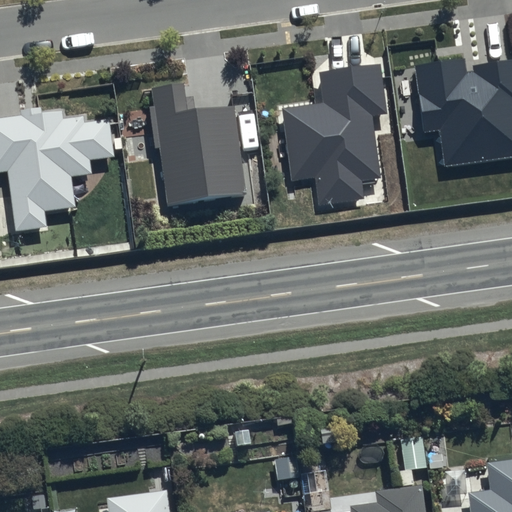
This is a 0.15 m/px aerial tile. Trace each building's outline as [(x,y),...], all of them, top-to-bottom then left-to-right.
[(511,60),(473,66),(474,71),(467,72),(465,57),(414,64),(423,133),(440,130),(445,165),(511,155),(511,60)] [(388,114),(381,63),(319,71),(323,104),(283,109),(292,180),(316,177),(319,204),(364,198),(362,180),(381,178),(373,115),(388,114)] [(187,111),(183,84),(152,88),(155,106),(149,106),(155,148),(160,147),(167,204),(247,193),(235,104),(187,111)] [(22,116),(0,118),(0,171),(8,171),(16,231),(47,226),(45,211),(76,207),(72,177),(92,174),(90,160),(114,156),(108,119),(85,122),(84,115),(63,118),(62,110),(41,113),(40,108),(22,111),(22,116)] [(511,511),(511,466),(485,470),(489,496),(467,499),(468,511),(511,511)] [(423,511),(420,492),(373,498),(375,509),(352,511),(423,511)] [(167,511),(165,495),(106,504),(106,511),(167,511)]
